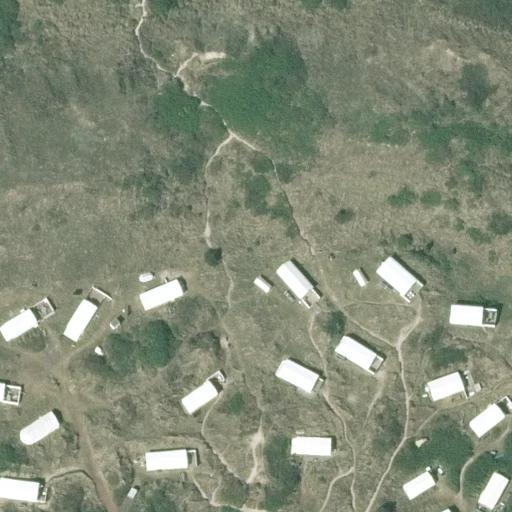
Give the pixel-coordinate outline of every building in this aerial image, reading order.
[(377,275),(409,300),(421,284),(389,259),(377,275)] [(278,273),(306,303),(317,293),(289,262),(278,273)] [(147,313),(185,297),(178,280),(140,297),(147,313)] [(452,325),(496,327),(497,310),(452,309),(452,325)] [(274,376),(313,394),(321,376),(283,358),(274,376)] [(495,407),(472,426),(480,436),(503,418),(495,407)] [(196,467),(196,452),(178,452),(178,467),(196,467)] [(147,454),(147,471),(177,470),(177,453),(147,454)]
